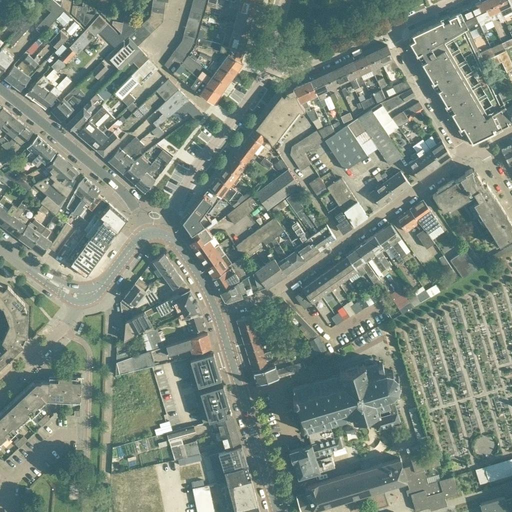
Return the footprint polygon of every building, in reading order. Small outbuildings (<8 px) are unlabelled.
[(55,2),(52,0),(44,0),(41,3),(50,11),(35,28),(42,34),(56,19),(64,10),(60,7),(55,2)] [(72,17),(69,14),(71,0),(62,0),(60,6),(60,7),(64,10),(72,18),(72,17)] [(193,0),(192,0),(191,6),(203,9),(204,3),(193,0)] [(257,3),(247,0),(234,0),(234,2),(228,0),(207,0),(207,2),(216,4),(253,15),(257,3)] [(483,0),(481,1),(488,16),(490,21),(498,18),(500,22),(504,21),(502,16),(499,10),(494,0),(483,0)] [(511,10),(507,0),(494,0),(499,10),(502,16),(503,15),(511,11),(511,10)] [(481,1),(471,6),(483,33),(487,30),(487,29),(484,24),(490,21),(488,16),(481,1)] [(236,16),(235,22),(250,26),(253,15),(216,4),(215,8),(223,10),(223,13),(236,16)] [(82,6),(73,5),(71,12),(82,23),(83,23),(85,13),(84,13),(85,6),(82,6)] [(152,6),(151,12),(164,14),(164,8),(152,6)] [(201,15),(203,9),(191,6),(190,12),(201,15)] [(471,6),(460,11),(460,12),(469,31),(476,28),(479,34),(483,33),(471,6)] [(101,12),(110,21),(111,9),(101,8),(101,11),(101,12)] [(15,43),(41,14),(36,10),(31,15),(26,20),(22,25),(10,39),(15,43)] [(72,18),(64,10),(56,19),(64,26),(72,18)] [(163,21),(164,14),(151,12),(150,16),(159,25),(163,21)] [(190,12),(188,17),(200,20),(201,15),(190,12)] [(499,125),(501,128),(511,122),(511,121),(502,101),(499,92),(488,69),(483,60),(480,53),(469,31),(460,12),(448,17),(450,20),(443,23),(442,20),(412,35),(414,39),(410,42),(423,64),(434,82),(436,81),(440,88),(438,90),(447,105),(450,104),(454,111),(451,112),(460,128),(463,126),(472,142),(494,131),(493,128),(499,125)] [(85,25),(94,14),(85,13),(83,23),(85,25)] [(85,29),(55,61),(62,68),(68,64),(99,32),(107,24),(99,15),(85,29)] [(150,17),(146,20),(155,29),(159,25),(150,16),(150,17)] [(198,25),(200,20),(188,17),(187,22),(198,25)] [(19,25),(9,18),(5,23),(15,30),(19,25)] [(75,40),(85,28),(73,18),(63,30),(75,40)] [(133,32),(137,28),(139,27),(136,23),(136,22),(123,19),(122,22),(121,32),(118,35),(123,40),(124,41),(128,37),(133,32)] [(121,32),(122,22),(113,20),(112,21),(112,24),(121,32)] [(151,33),(155,29),(146,20),(142,24),(151,33)] [(187,22),(185,28),(197,31),(198,25),(187,22)] [(226,32),(247,38),(250,26),(235,22),(233,27),(228,25),(227,28),(220,26),(218,30),(226,32)] [(137,28),(146,37),(151,33),(142,24),(139,27),(137,28)] [(142,41),(146,37),(137,28),(133,32),(142,41)] [(195,37),(197,31),(185,28),(183,34),(195,37)] [(60,30),(49,41),(57,48),(68,37),(60,30)] [(142,41),(133,32),(128,37),(137,46),(142,41)] [(226,32),(222,44),(243,50),(247,38),(226,32)] [(193,44),(195,37),(183,34),(182,40),(191,47),(193,44)] [(40,36),(27,50),(31,54),(44,40),(40,36)] [(137,46),(128,37),(124,41),(123,40),(115,48),(107,55),(120,68),(140,49),(137,46)] [(197,37),(195,43),(228,52),(240,61),(243,50),(222,44),(203,39),(197,37)] [(511,38),(503,42),(506,47),(511,44),(511,38)] [(182,40),(175,50),(184,57),(191,47),(182,40)] [(242,62),(240,61),(228,52),(195,43),(195,45),(191,50),(212,58),(219,64),(233,74),(242,62)] [(387,44),(375,50),(382,64),(386,72),(398,66),(394,59),(387,44)] [(492,53),(500,50),(498,44),(490,48),(492,53)] [(1,47),(0,48),(0,73),(13,57),(1,47)] [(493,56),(492,53),(490,48),(480,53),(483,60),(493,56)] [(184,57),(175,50),(171,54),(180,62),(184,57)] [(188,55),(213,73),(226,84),(233,74),(219,64),(212,58),(191,50),(188,55)] [(365,55),(371,69),(374,75),(381,72),(378,66),(382,64),(375,50),(365,55)] [(493,56),(483,60),(488,69),(502,62),(506,72),(511,69),(511,63),(506,50),(493,56)] [(177,66),(180,63),(180,62),(171,54),(168,59),(177,66)] [(4,77),(13,83),(22,71),(33,59),(28,55),(17,66),(14,64),(4,77)] [(181,64),(206,82),(206,83),(220,93),(226,84),(213,73),(188,55),(181,64)] [(365,55),(354,60),(361,74),(371,69),(365,55)] [(141,84),(158,68),(148,58),(131,74),(114,92),(128,105),(132,101),(135,98),(128,92),(139,82),(141,84)] [(38,63),(33,59),(22,71),(13,83),(20,89),(30,76),(28,74),(38,63)] [(164,64),(172,72),(172,73),(177,66),(168,59),(164,64)] [(354,60),(343,65),(349,79),(353,87),(364,82),(361,74),(354,60)] [(102,63),(97,67),(103,73),(107,68),(102,63)] [(177,66),(172,73),(213,102),(220,93),(206,83),(206,82),(181,64),(180,63),(177,66)] [(339,84),(349,79),(343,65),(332,70),(339,84)] [(55,73),(57,71),(54,68),(45,76),(43,74),(25,93),(32,98),(44,85),(56,74),(55,73)] [(332,70),(321,75),(328,90),(339,84),(332,70)] [(56,74),(44,85),(32,98),(45,108),(55,97),(62,90),(71,81),(66,76),(58,83),(55,81),(59,77),(56,74)] [(321,75),(309,80),(316,95),(317,94),(323,106),(327,104),(324,98),(326,97),(324,91),(328,90),(321,75)] [(377,80),(379,86),(385,83),(383,77),(377,80)] [(166,100),(178,88),(168,78),(168,79),(156,90),(166,100)] [(306,100),(316,95),(309,80),(293,88),(300,103),(304,110),(306,112),(310,109),(306,100)] [(396,92),(410,86),(406,80),(393,86),(396,92)] [(66,123),(74,130),(74,129),(75,131),(80,126),(79,125),(91,113),(89,110),(94,105),(95,107),(98,103),(99,102),(103,99),(105,101),(112,94),(104,85),(97,93),(92,97),(66,123)] [(178,88),(166,100),(157,108),(163,114),(153,122),(156,127),(177,111),(190,100),(178,88)] [(281,94),(255,127),(267,136),(269,139),(272,144),(299,109),(302,112),(304,110),(300,103),(293,88),(286,91),(287,92),(284,96),(281,94)] [(404,100),(415,94),(411,88),(400,93),(404,100)] [(381,90),(370,95),(371,97),(374,103),(385,98),(381,90)] [(499,92),(502,101),(511,121),(511,96),(508,98),(505,90),(499,92)] [(60,101),(51,109),(51,110),(52,110),(53,111),(55,113),(61,120),(72,109),(79,102),(69,92),(62,98),(60,101)] [(374,103),(371,97),(360,102),(363,109),(374,103)] [(387,111),(398,104),(393,97),(381,102),(382,104),(387,111)] [(182,116),(187,112),(192,117),(198,122),(204,115),(190,100),(177,111),(182,116)] [(132,101),(128,105),(127,106),(131,110),(136,105),(132,101)] [(419,101),(403,110),(406,115),(410,113),(411,114),(422,107),(419,101)] [(142,103),(132,112),(139,119),(149,110),(142,103)] [(391,117),(387,111),(382,104),(373,110),(389,134),(398,127),(391,117)] [(0,126),(1,126),(11,113),(3,107),(0,109),(0,126)] [(82,127),(80,126),(75,131),(77,132),(89,143),(106,126),(104,125),(113,117),(103,107),(101,108),(82,127)] [(310,110),(306,112),(312,121),(319,117),(314,108),(310,110)] [(372,108),(347,124),(355,136),(366,129),(378,147),(389,164),(402,155),(388,134),(389,134),(373,110),(372,108)] [(391,117),(398,127),(409,119),(403,110),(391,117)] [(340,116),(343,122),(353,118),(350,112),(340,116)] [(18,119),(11,113),(1,126),(0,126),(0,133),(3,136),(6,131),(8,132),(10,129),(9,128),(11,125),(12,126),(13,124),(14,124),(18,119)] [(13,137),(25,124),(18,119),(14,124),(13,124),(12,126),(11,125),(9,128),(10,129),(8,132),(6,131),(3,136),(0,137),(0,140),(1,142),(6,138),(9,141),(13,136),(13,137)] [(106,126),(89,143),(95,148),(117,126),(122,122),(120,119),(119,120),(117,119),(108,128),(106,126)] [(338,121),(330,125),(334,133),(342,127),(338,121)] [(9,141),(1,145),(7,150),(16,139),(21,143),(28,137),(32,132),(33,131),(25,124),(13,137),(13,136),(9,141)] [(318,130),(324,140),(334,133),(330,124),(318,130)] [(344,126),(342,127),(334,133),(324,140),(345,170),(367,155),(355,136),(347,124),(344,126)] [(117,126),(95,148),(103,155),(119,139),(116,135),(121,130),(117,126)] [(255,127),(249,134),(261,143),(264,145),(269,139),(267,136),(255,127)] [(317,129),(312,132),(319,143),(324,139),(324,140),(318,130),(317,129)] [(319,143),(312,132),(307,136),(314,146),(319,143)] [(242,143),(242,144),(253,153),(254,152),(261,143),(249,134),(242,143)] [(37,136),(27,147),(32,151),(27,156),(32,161),(47,143),(37,135),(37,136)] [(437,142),(429,148),(440,163),(451,156),(439,135),(435,138),(437,142)] [(108,159),(115,166),(126,152),(139,140),(135,136),(122,149),(119,147),(108,159)] [(307,136),(302,139),(309,149),(314,146),(307,136)] [(422,137),(411,145),(416,151),(430,171),(440,163),(429,148),(422,137)] [(309,149),(302,139),(297,142),(304,153),(309,149)] [(126,152),(115,166),(122,172),(131,163),(133,160),(140,155),(141,154),(138,151),(144,145),(139,140),(126,152)] [(163,148),(173,156),(178,149),(168,142),(163,148)] [(292,146),(291,150),(296,152),(299,156),(304,153),(297,142),(292,146)] [(47,143),(32,161),(37,166),(42,161),(45,164),(56,152),(47,143)] [(241,145),(233,155),(245,164),(252,154),(253,153),(242,144),(241,145)] [(511,149),(510,145),(501,150),(511,170),(511,149)] [(14,149),(5,154),(8,160),(18,156),(14,149)] [(162,150),(158,155),(168,163),(172,157),(162,150)] [(296,152),(291,150),(290,154),(301,170),(306,167),(299,156),(296,152)] [(419,179),(430,171),(416,151),(410,156),(413,160),(408,163),(419,179)] [(58,153),(51,161),(46,167),(53,172),(50,176),(55,180),(60,174),(63,174),(64,172),(64,170),(69,164),(66,162),(67,161),(58,153)] [(304,153),(299,156),(306,167),(311,163),(304,153)] [(5,154),(0,156),(0,161),(1,164),(8,160),(5,154)] [(140,155),(133,160),(131,163),(122,172),(129,178),(140,165),(145,159),(140,155)] [(233,155),(225,166),(237,175),(239,177),(243,172),(241,171),(246,164),(245,164),(233,155)] [(260,162),(264,165),(268,160),(264,157),(260,162)] [(140,165),(129,178),(135,183),(151,166),(151,165),(148,162),(145,159),(140,165)] [(281,159),(275,163),(281,171),(287,167),(281,159)] [(272,164),(268,160),(264,165),(268,169),(272,164)] [(151,166),(135,183),(145,191),(155,179),(151,176),(156,170),(160,165),(154,161),(151,165),(151,166)] [(50,176),(35,184),(47,194),(40,203),(42,204),(49,209),(55,214),(56,214),(73,186),(69,182),(73,177),(78,171),(72,166),(71,167),(69,164),(64,170),(64,172),(63,174),(60,174),(55,180),(50,176)] [(225,166),(217,175),(233,187),(240,178),(239,177),(237,175),(225,166)] [(263,186),(257,191),(247,198),(246,199),(250,205),(259,197),(268,209),(292,191),(300,185),(287,168),(263,186)] [(499,244),(511,236),(511,228),(511,227),(511,226),(511,223),(486,183),(484,184),(474,168),(472,169),(471,168),(465,172),(465,174),(454,181),(453,179),(437,189),(438,191),(432,195),(443,212),(450,207),(451,209),(476,193),(480,198),(473,203),(499,244)] [(12,169),(2,173),(13,182),(17,180),(12,169)] [(400,171),(385,181),(395,195),(411,185),(410,184),(400,171)] [(13,182),(2,173),(1,173),(0,174),(0,179),(9,187),(13,182)] [(374,176),(378,181),(382,178),(379,173),(374,176)] [(217,175),(209,187),(221,197),(222,195),(229,200),(236,190),(233,187),(217,175)] [(78,183),(66,207),(73,211),(82,198),(81,197),(93,183),(85,176),(78,183)] [(319,176),(314,179),(321,190),(326,186),(321,178),(319,176)] [(327,187),(329,190),(338,204),(342,211),(344,210),(354,225),(367,216),(341,177),(337,180),(327,187)] [(17,180),(13,182),(27,192),(31,187),(21,178),(17,180)] [(309,183),(316,193),(321,190),(314,179),(309,183)] [(380,206),(395,195),(385,181),(370,192),(380,206)] [(88,203),(98,193),(100,190),(93,183),(81,197),(82,198),(73,211),(72,212),(77,216),(78,214),(80,216),(80,215),(88,206),(89,204),(88,203)] [(257,191),(263,186),(258,183),(254,188),(257,191)] [(293,193),(296,197),(304,191),(300,185),(292,191),(293,193)] [(329,190),(327,187),(326,186),(321,190),(316,193),(318,197),(329,190)] [(187,215),(182,221),(191,234),(205,224),(211,220),(207,214),(221,197),(209,187),(187,215)] [(102,197),(98,193),(88,203),(89,204),(88,206),(92,209),(102,197)] [(293,193),(285,198),(289,204),(296,213),(303,208),(303,207),(298,201),(296,197),(293,193)] [(241,203),(246,199),(247,198),(242,195),(237,201),(240,204),(241,203)] [(102,197),(92,209),(96,212),(106,201),(102,197)] [(0,223),(3,226),(17,207),(5,198),(2,202),(3,202),(2,204),(0,202),(0,223)] [(277,205),(280,210),(289,204),(285,198),(277,205)] [(253,209),(250,205),(246,199),(241,203),(248,212),(253,209)] [(423,199),(409,209),(427,233),(439,224),(440,224),(423,199)] [(17,207),(3,226),(18,237),(27,225),(25,223),(28,219),(21,214),(24,209),(26,206),(21,202),(17,207)] [(126,218),(109,203),(99,215),(118,231),(127,219),(127,218),(126,218)] [(244,216),(248,212),(241,203),(240,204),(236,207),(244,216)] [(46,214),(49,209),(42,204),(39,209),(46,214)] [(336,224),(342,232),(342,233),(352,227),(342,211),(338,204),(328,211),(334,222),(337,220),(339,222),(336,224)] [(280,210),(277,205),(271,209),(275,214),(280,210)] [(84,219),(92,209),(88,206),(80,215),(84,219)] [(236,207),(231,210),(239,220),(244,216),(236,207)] [(84,219),(79,226),(88,232),(86,234),(105,248),(118,231),(99,215),(96,212),(92,209),(84,219)] [(409,209),(396,218),(405,232),(416,224),(420,231),(416,234),(426,248),(434,243),(427,233),(409,209)] [(234,223),(239,220),(231,210),(227,214),(234,223)] [(313,212),(308,215),(328,243),(336,238),(335,237),(327,224),(324,226),(323,226),(313,212)] [(307,213),(303,216),(315,233),(312,235),(311,236),(320,249),(321,249),(328,243),(308,215),(307,213)] [(55,214),(50,220),(55,224),(60,217),(56,214),(55,214)] [(211,220),(205,224),(208,229),(218,221),(215,217),(211,220)] [(276,230),(280,226),(281,226),(274,217),(269,221),(276,230)] [(32,222),(30,221),(27,225),(18,237),(31,246),(40,233),(45,227),(34,219),(32,222)] [(66,221),(49,247),(54,251),(67,234),(73,226),(66,221)] [(276,230),(269,221),(265,224),(271,233),(276,230)] [(296,221),(291,225),(297,233),(312,255),(320,250),(320,249),(311,236),(310,236),(307,232),(305,233),(296,221)] [(401,238),(390,223),(382,229),(402,257),(406,254),(405,253),(396,241),(400,238),(401,238)] [(208,229),(205,224),(191,234),(195,239),(189,242),(193,248),(208,238),(212,235),(208,229)] [(271,233),(265,224),(260,228),(266,237),(271,233)] [(276,230),(271,233),(275,238),(284,231),(283,229),(281,226),(276,230)] [(45,227),(40,233),(31,246),(42,254),(48,246),(51,242),(46,237),(50,231),(45,227)] [(266,237),(260,228),(255,231),(262,240),(266,237)] [(404,261),(402,257),(382,229),(374,234),(383,248),(384,249),(388,246),(401,264),(404,261)] [(255,231),(250,235),(257,244),(258,243),(262,240),(255,231)] [(266,237),(262,240),(263,241),(265,244),(271,240),(275,238),(272,234),(271,233),(266,237)] [(304,260),(312,255),(297,233),(295,235),(296,237),(291,241),(304,260)] [(105,248),(86,234),(85,234),(66,259),(86,274),(94,263),(98,258),(103,250),(104,250),(105,248)] [(374,234),(366,240),(386,269),(389,267),(388,266),(390,265),(380,251),(383,248),(374,234)] [(250,235),(245,238),(252,248),(252,247),(257,244),(250,235)] [(215,247),(208,238),(193,248),(200,257),(215,247)] [(252,248),(245,238),(240,242),(247,251),(252,248)] [(287,255),(295,267),(304,260),(291,241),(289,238),(287,240),(284,241),(292,252),(287,255)] [(366,240),(356,247),(365,261),(366,260),(379,278),(388,271),(386,269),(366,240)] [(240,242),(236,246),(242,255),(247,251),(240,242)] [(257,244),(252,247),(255,251),(261,247),(258,243),(257,244)] [(278,262),(286,273),(295,267),(287,255),(278,243),(274,245),(273,246),(275,248),(282,259),(278,262)] [(215,247),(200,257),(206,266),(221,256),(225,253),(219,244),(215,247)] [(247,251),(250,255),(255,251),(252,247),(252,248),(247,251)] [(356,247),(346,254),(347,256),(357,270),(361,276),(366,272),(368,275),(373,282),(378,278),(365,261),(356,247)] [(464,249),(450,259),(463,277),(478,268),(475,265),(473,262),(471,259),(470,256),(468,254),(466,251),(464,249)] [(276,280),(285,274),(286,273),(278,262),(271,252),(267,255),(270,260),(264,264),(276,280)] [(158,277),(163,274),(173,266),(163,253),(151,262),(156,269),(154,271),(158,277)] [(221,256),(206,266),(213,276),(224,268),(228,266),(232,263),(225,253),(221,256)] [(443,255),(439,258),(448,272),(449,271),(452,269),(443,255)] [(357,270),(347,256),(338,263),(348,277),(357,270)] [(225,271),(212,279),(220,293),(220,292),(234,284),(247,276),(236,260),(232,263),(228,266),(224,268),(225,271)] [(256,263),(253,265),(256,270),(254,271),(266,287),(276,280),(268,269),(264,264),(260,267),(256,263)] [(348,277),(338,263),(329,269),(339,283),(348,277)] [(178,295),(188,287),(173,266),(163,274),(177,293),(178,295)] [(339,283),(329,269),(320,275),(330,289),(339,283)] [(234,284),(220,292),(225,300),(227,301),(231,300),(242,296),(266,287),(254,271),(247,276),(234,284)] [(320,275),(311,282),(321,296),(330,289),(320,275)] [(390,275),(387,277),(396,290),(399,288),(390,275)] [(135,283),(145,291),(150,286),(139,277),(135,283)] [(311,282),(302,288),(304,290),(312,302),(321,296),(311,282)] [(135,283),(124,296),(120,302),(131,310),(135,305),(137,306),(148,301),(151,305),(160,300),(150,286),(145,291),(135,283)] [(436,284),(425,291),(429,297),(440,291),(440,290),(436,284)] [(0,305),(3,307),(16,294),(7,285),(3,290),(0,288),(0,305)] [(396,290),(390,295),(402,313),(412,307),(407,300),(399,288),(396,290)] [(177,293),(156,304),(161,313),(175,305),(182,317),(185,316),(201,311),(197,302),(190,289),(178,295),(177,293)] [(362,297),(368,305),(374,302),(378,299),(370,289),(366,292),(367,293),(362,297)] [(312,302),(304,290),(296,296),(304,307),(312,302)] [(412,296),(407,300),(412,307),(421,302),(416,295),(413,290),(409,292),(412,296)] [(416,295),(421,302),(429,297),(425,291),(424,290),(416,295)] [(3,307),(9,324),(27,325),(28,312),(21,312),(20,308),(25,304),(16,294),(3,307)] [(290,305),(287,302),(283,299),(280,302),(287,309),(290,305)] [(351,300),(342,307),(349,316),(355,313),(359,311),(354,304),(351,300)] [(357,301),(354,304),(359,311),(362,308),(357,301)] [(290,305),(287,309),(294,316),(296,312),(290,305)] [(144,311),(125,321),(124,339),(133,334),(151,324),(144,311)] [(182,317),(178,318),(181,326),(187,324),(189,332),(206,327),(201,311),(185,316),(182,317)] [(296,312),(294,316),(295,316),(299,321),(300,322),(303,319),(296,312)] [(339,312),(335,315),(340,322),(344,319),(339,312)] [(237,320),(240,330),(254,325),(253,319),(260,317),(259,317),(258,313),(251,315),(237,320)] [(335,315),(331,318),(336,324),(340,322),(335,315)] [(303,319),(300,322),(302,324),(307,329),(309,326),(303,319)] [(27,337),(27,325),(9,324),(2,341),(14,354),(23,345),(19,341),(21,337),(27,337)] [(240,330),(243,340),(258,335),(265,333),(264,330),(257,332),(254,325),(240,330)] [(309,326),(307,329),(313,335),(314,336),(316,333),(309,326)] [(146,332),(149,341),(152,350),(163,346),(159,337),(157,331),(156,328),(146,332)] [(193,353),(212,347),(207,332),(165,346),(168,354),(191,347),(193,353)] [(258,335),(243,340),(246,350),(261,346),(259,340),(266,338),(265,333),(258,335)] [(124,339),(123,343),(134,338),(133,334),(124,339)] [(319,336),(309,341),(313,348),(322,343),(319,336)] [(2,341),(0,342),(0,354),(6,361),(14,354),(2,341)] [(246,350),(249,360),(271,353),(270,351),(263,353),(261,346),(246,350)] [(115,373),(115,374),(152,366),(155,365),(151,350),(128,357),(116,361),(115,373)] [(116,354),(116,361),(128,357),(126,350),(116,354)] [(188,374),(217,365),(213,352),(198,356),(184,360),(188,374)] [(273,358),(271,353),(249,360),(252,370),(267,366),(266,361),(273,358)] [(293,396),(293,398),(293,400),(295,401),(297,400),(298,404),(296,405),(297,406),(300,414),(299,414),(300,416),(301,415),(302,419),(300,420),(300,421),(300,423),(301,424),(302,424),(304,424),(306,431),(305,431),(305,432),(306,432),(307,433),(307,432),(330,426),(331,425),(341,422),(343,422),(343,421),(352,418),(352,420),(354,419),(354,420),(356,420),(355,419),(359,417),(360,419),(361,418),(361,417),(371,414),(371,415),(372,415),(373,418),(372,418),(373,420),(374,420),(376,427),(375,427),(376,429),(377,429),(378,429),(377,428),(399,422),(400,422),(400,421),(399,421),(397,413),(398,413),(397,411),(392,397),(394,396),(394,395),(397,391),(399,391),(399,390),(398,389),(399,384),(400,384),(400,382),(398,382),(397,378),(398,377),(397,375),(396,376),(392,373),(393,371),(391,370),(391,372),(387,371),(387,369),(383,369),(383,371),(379,372),(377,364),(377,363),(377,362),(376,362),(374,362),(375,363),(373,363),(372,357),(364,359),(365,364),(364,365),(363,363),(362,364),(362,365),(358,366),(358,365),(345,369),(345,370),(341,371),(341,370),(339,370),(340,372),(338,373),(338,374),(326,377),(326,376),(319,378),(320,379),(315,381),(314,379),(308,381),(308,383),(294,387),(293,387),(295,396),(293,396)] [(304,361),(291,365),(294,372),(306,369),(304,361)] [(221,378),(217,365),(188,374),(192,387),(221,378)] [(275,366),(253,372),(257,384),(279,377),(294,372),(291,365),(276,370),(275,366)] [(0,445),(48,401),(46,399),(48,398),(58,398),(58,401),(60,401),(80,402),(81,377),(65,376),(49,376),(49,380),(42,380),(40,382),(38,381),(33,385),(31,383),(0,411),(0,445)] [(194,392),(197,403),(226,394),(223,385),(223,384),(194,392)] [(226,395),(226,394),(197,403),(200,413),(214,409),(229,404),(226,395)] [(232,414),(229,404),(214,409),(200,413),(203,422),(208,421),(211,420),(232,414)] [(415,412),(409,414),(419,447),(410,449),(412,455),(424,452),(422,448),(426,447),(415,412)] [(42,426),(50,418),(46,414),(38,422),(42,426)] [(220,432),(236,427),(232,414),(211,420),(214,427),(219,426),(220,432)] [(161,427),(154,429),(156,435),(172,430),(169,421),(159,423),(161,427)] [(193,425),(166,432),(171,447),(183,444),(181,437),(196,433),(195,429),(193,425)] [(300,447),(289,451),(293,462),(294,462),(298,477),(333,466),(330,455),(327,456),(326,452),(342,447),(338,436),(333,437),(330,426),(307,432),(311,444),(300,447)] [(224,446),(240,441),(236,427),(220,432),(215,433),(218,440),(222,439),(224,446)] [(390,445),(396,438),(388,432),(382,439),(390,445)] [(19,447),(27,440),(23,435),(15,443),(19,447)] [(183,444),(171,447),(175,460),(178,459),(183,458),(189,457),(194,455),(200,454),(200,453),(196,441),(183,444)] [(241,445),(208,455),(213,473),(231,469),(230,468),(247,464),(241,445)] [(458,493),(453,476),(428,483),(424,468),(439,463),(435,449),(424,452),(412,455),(411,456),(413,464),(403,467),(400,458),(305,487),(306,491),(296,494),(301,511),(406,480),(415,510),(429,506),(430,509),(447,504),(444,497),(458,493)] [(511,457),(474,468),(478,484),(511,474),(511,457)] [(231,469),(213,473),(216,484),(219,483),(229,481),(229,482),(251,476),(250,476),(247,464),(230,468),(231,469)] [(229,481),(219,483),(223,498),(254,489),(251,476),(229,482),(229,481)] [(204,485),(192,488),(197,511),(214,511),(214,509),(211,497),(209,485),(209,484),(204,485)] [(258,503),(254,489),(223,498),(226,510),(258,503)] [(511,511),(511,497),(505,500),(504,496),(479,503),(481,511),(511,511)] [(260,511),(258,503),(226,510),(226,511),(260,511)]
